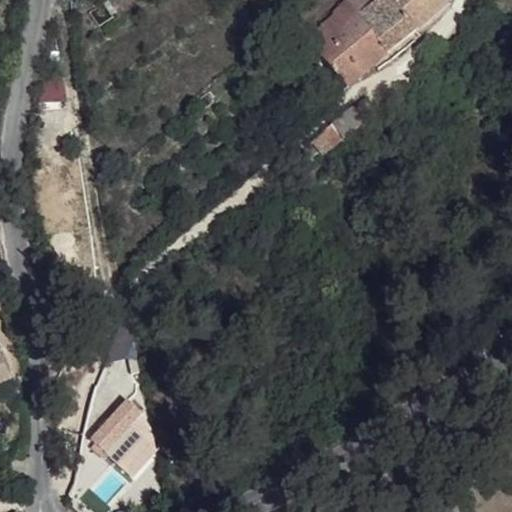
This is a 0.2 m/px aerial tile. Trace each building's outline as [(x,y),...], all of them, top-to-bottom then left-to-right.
[(355,15),(340,0),(339,0),(306,41),(344,89),(384,55),(355,15)] [(372,1),(371,0),(340,0),(355,15),(372,1)] [(414,31),(391,0),(372,0),(372,1),(355,15),(384,55),(414,31)] [(444,0),(391,0),(414,31),(444,0)] [(378,118),(364,97),(353,107),(364,127),(378,118)] [(364,127),(353,107),(312,142),(323,157),(364,127)] [(0,381),(9,378),(0,355),(0,381)] [(119,420),(93,440),(104,455),(129,435),(119,420)]
